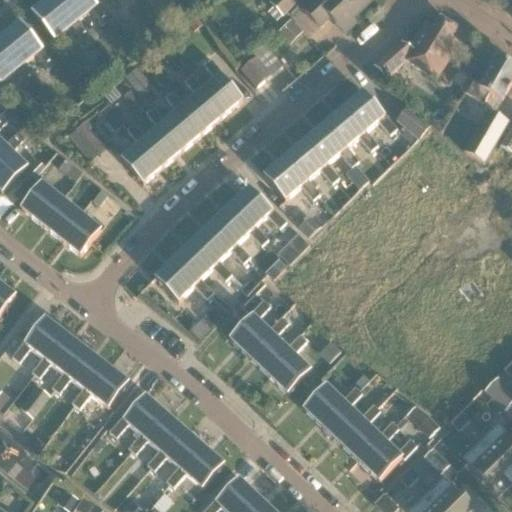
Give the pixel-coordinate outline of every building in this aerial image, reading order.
[(87,0),(54,0),(54,1),(75,27),(79,24),(90,15),(96,10),(87,0)] [(301,0),(274,0),(268,6),(273,11),(268,17),(275,25),(301,0)] [(328,19),(342,34),(352,25),(350,22),(368,5),(364,0),(333,0),(325,8),(317,0),(312,0),(301,11),(318,29),(328,19)] [(54,1),(33,17),(55,44),(71,30),(75,27),(54,1)] [(190,14),(182,3),(165,15),(173,27),(190,14)] [(96,10),(90,15),(103,30),(110,24),(98,8),(96,10)] [(199,21),(189,28),(194,36),(205,29),(199,21)] [(455,32),(439,22),(434,28),(426,23),(409,51),(399,45),(372,68),(384,82),(405,64),(435,82),(459,44),(451,39),(455,32)] [(277,37),(290,49),(303,36),(290,23),(277,37)] [(75,27),(71,30),(83,46),(91,40),(79,24),(75,27)] [(20,28),(0,43),(0,45),(21,71),(24,68),(36,59),(41,54),(20,28)] [(0,45),(0,87),(0,88),(16,75),(21,71),(0,45)] [(241,74),(257,92),(283,70),(265,48),(254,58),(256,61),(241,74)] [(41,54),(36,59),(46,72),(48,74),(56,68),(43,52),(41,54)] [(478,64),(466,57),(450,86),(462,93),(478,64)] [(511,67),(497,59),(479,90),(471,86),(467,94),(483,103),(487,95),(501,103),(511,83),(511,67)] [(212,64),(205,70),(216,84),(221,80),(222,80),(224,79),(212,64)] [(21,71),(16,75),(23,83),(27,87),(29,90),(37,83),(24,68),(21,71)] [(148,93),(134,75),(126,82),(141,99),(148,93)] [(192,81),(186,87),(197,100),(201,97),(205,94),(193,80),(192,81)] [(205,94),(201,97),(222,122),(242,105),(222,80),(221,80),(216,84),(205,94)] [(144,111),(131,95),(123,101),(137,117),(144,111)] [(172,98),(166,103),(178,117),(181,114),(182,114),(184,112),(185,111),(173,97),(172,98)] [(185,111),(182,114),(203,139),(222,122),(201,97),(197,100),(185,111)] [(363,97),(343,114),(364,140),(367,137),(368,137),(380,127),(385,122),(384,121),(363,97)] [(63,120),(74,110),(69,103),(57,113),(63,120)] [(110,109),(100,117),(116,135),(125,127),(110,109)] [(431,129),(408,110),(395,125),(418,144),(431,129)] [(508,124),(491,112),(467,149),(484,160),(508,124)] [(153,114),(147,119),(159,133),(162,130),(166,127),(154,113),(153,114)] [(166,127),(162,130),(183,155),(203,139),(182,114),(178,117),(166,127)] [(343,114),(323,131),(345,156),(348,153),(360,143),(364,140),(343,114)] [(385,122),(380,127),(391,140),(398,134),(394,130),(385,120),(384,121),(385,122)] [(109,149),(91,128),(87,124),(68,140),(90,166),(109,149)] [(511,125),(499,148),(511,155),(511,125)] [(134,130),(128,135),(140,149),(143,147),(147,143),(135,129),(134,130)] [(147,143),(143,147),(164,172),(183,155),(162,130),(159,133),(147,143)] [(323,131),(304,147),(325,172),(328,170),(329,169),(341,159),(345,156),(323,131)] [(7,153),(11,157),(25,143),(18,137),(4,151),(7,153)] [(364,140),(360,143),(371,156),(379,150),(368,137),(367,137),(364,140)] [(140,149),(123,164),(144,189),(164,172),(143,147),(140,149)] [(304,147),(285,163),(306,189),(309,186),(322,175),(325,172),(304,147)] [(26,172),(11,157),(7,153),(0,160),(0,193),(3,196),(26,172)] [(345,156),(341,159),(352,172),(359,166),(348,153),(345,156)] [(285,163),(264,180),(285,206),(302,192),(306,189),(285,163)] [(40,165),(30,174),(35,180),(45,170),(40,165)] [(75,187),(82,178),(65,165),(58,174),(75,187)] [(325,172),(322,175),(333,189),(340,183),(329,169),(328,170),(325,172)] [(363,178),(356,184),(363,192),(370,185),(363,178)] [(306,189),(302,192),(313,205),(321,199),(318,196),(309,186),(306,189)] [(40,228),(60,203),(40,188),(21,213),(40,228)] [(249,193),(230,211),(253,235),(256,232),(267,221),(272,217),(271,216),(249,193)] [(107,200),(101,195),(93,205),(99,211),(107,200)] [(60,243),(79,218),(60,203),(40,228),(60,243)] [(230,211),(212,229),(234,253),(238,249),(249,238),(253,235),(230,211)] [(272,217),(267,221),(280,234),(287,228),(274,214),(271,216),(272,217)] [(79,218),(60,243),(80,258),(99,233),(79,218)] [(321,230),(311,220),(299,232),(309,242),(321,230)] [(212,229),(193,247),(216,270),(219,267),(220,267),(231,256),(234,253),(212,229)] [(253,235),(249,238),(262,251),(269,245),(267,243),(256,232),(253,235)] [(193,247),(175,264),(197,288),(201,285),(201,284),(213,273),(216,270),(193,247)] [(288,248),(278,258),(290,270),(300,260),(288,248)] [(234,253),(231,256),(244,269),(251,263),(238,249),(234,253)] [(175,264),(155,283),(178,306),(194,291),(197,288),(175,264)] [(216,270),(213,273),(226,286),(233,280),(220,267),(219,267),(216,270)] [(278,281),(270,272),(265,277),(273,286),(278,281)] [(197,288),(194,291),(207,304),(214,298),(201,284),(201,285),(197,288)] [(0,288),(0,320),(16,301),(0,288)] [(264,305),(251,319),(253,321),(258,325),(271,312),(264,305)] [(215,311),(202,324),(211,332),(224,320),(215,311)] [(253,321),(230,344),(250,363),(272,339),(269,336),(258,325),(253,321)] [(282,322),(269,336),(272,339),(276,343),(289,329),(282,322)] [(45,323),(26,349),(32,353),(31,354),(44,363),(46,366),(67,339),(45,323)] [(67,339),(46,366),(51,369),(64,379),(67,381),(87,355),(67,339)] [(272,339),(250,363),(268,381),(291,357),(287,353),(276,343),(272,339)] [(300,340),(287,353),(291,357),(295,360),(307,347),(300,340)] [(329,368),(341,356),(331,346),(319,358),(329,368)] [(24,347),(13,362),(20,367),(31,354),(32,353),(26,349),(24,347)] [(87,355),(67,381),(71,385),(84,394),(87,397),(107,371),(87,355)] [(291,357),(268,381),(288,399),(310,376),(295,360),(291,357)] [(44,363),(33,378),(40,383),(51,369),(46,366),(44,363)] [(107,371),(87,397),(91,400),(109,413),(129,387),(107,371)] [(64,379),(53,393),(60,398),(71,385),(67,381),(64,379)] [(511,396),(498,382),(485,395),(504,415),(511,407),(511,396)] [(19,414),(33,424),(50,401),(36,390),(19,414)] [(326,390),(304,414),(323,432),(346,409),(343,406),(326,390)] [(355,393),(343,406),(346,409),(350,413),(363,399),(355,393)] [(10,403),(0,394),(0,413),(1,414),(10,403)] [(84,394),(73,408),(80,414),(91,400),(87,397),(84,394)] [(146,401),(124,425),(129,429),(141,440),(144,443),(144,442),(166,418),(146,401)] [(346,409),(323,432),(341,450),(364,426),(361,423),(350,413),(346,409)] [(374,410),(361,423),(364,426),(368,430),(381,417),(374,410)] [(471,425),(462,416),(457,422),(465,430),(471,425)] [(144,442),(144,443),(148,446),(160,456),(163,459),(185,435),(166,418),(144,442)] [(418,430),(429,443),(440,433),(428,420),(418,430)] [(465,430),(457,422),(451,427),(459,436),(465,430)] [(122,423),(110,437),(117,443),(129,429),(124,425),(122,423)] [(364,426),(341,450),(360,468),(383,444),(379,441),(368,430),(364,426)] [(392,427),(379,441),(383,444),(386,448),(400,434),(392,427)] [(511,443),(500,431),(482,447),(511,477),(511,443)] [(185,435),(163,459),(167,463),(179,473),(182,476),(204,452),(185,435)] [(141,440),(129,453),(136,459),(148,446),(144,443),(141,440)] [(31,444),(26,450),(36,458),(45,448),(39,443),(31,444)] [(383,444),(360,468),(379,486),(402,463),(402,462),(398,458),(386,448),(383,444)] [(411,445),(398,458),(402,462),(402,463),(405,465),(418,451),(411,445)] [(465,464),(484,483),(500,500),(511,488),(511,477),(482,447),(465,464)] [(204,452),(182,476),(186,479),(202,494),(224,469),(204,452)] [(425,462),(424,462),(431,469),(441,479),(451,470),(434,453),(427,460),(425,462)] [(160,456),(148,470),(155,476),(167,463),(163,459),(160,456)] [(420,480),(411,471),(405,477),(414,486),(420,480)] [(179,473),(167,486),(174,492),(186,479),(182,476),(179,473)] [(414,486),(405,477),(400,483),(408,491),(414,486)] [(239,484),(217,507),(222,511),(248,511),(258,502),(239,484)] [(472,511),(464,503),(446,484),(429,501),(439,511),(472,511)] [(63,501),(58,509),(63,511),(72,511),(78,504),(77,503),(67,496),(63,501)] [(374,508),(377,511),(397,511),(384,498),(374,508)] [(417,511),(439,511),(429,501),(417,511)] [(268,511),(258,502),(248,511),(268,511)]
